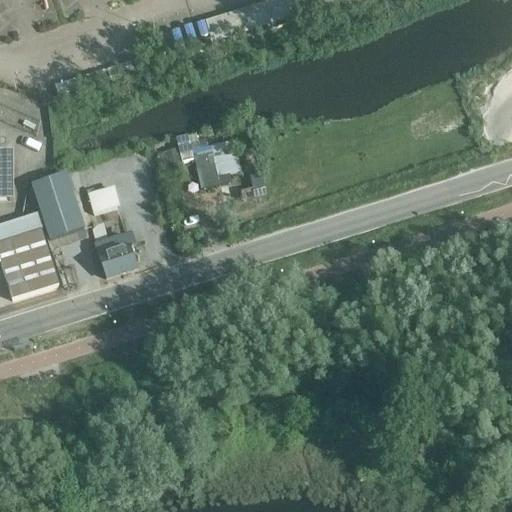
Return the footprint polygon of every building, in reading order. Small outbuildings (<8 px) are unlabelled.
[(215,38),(348,4),(347,0),(277,0),(210,17),(215,38)] [(240,175),(234,148),(225,150),(224,146),(208,150),(206,142),(193,146),(203,190),(219,187),(218,180),(240,175)] [(0,202),(14,202),(14,154),(0,153),(0,202)] [(86,231),(68,178),(33,189),(51,243),(86,231)] [(119,186),(91,194),(97,214),(124,206),(119,186)] [(59,287),(41,232),(0,246),(0,265),(12,303),(59,287)] [(138,271),(131,249),(128,239),(97,248),(100,259),(106,281),(138,271)]
